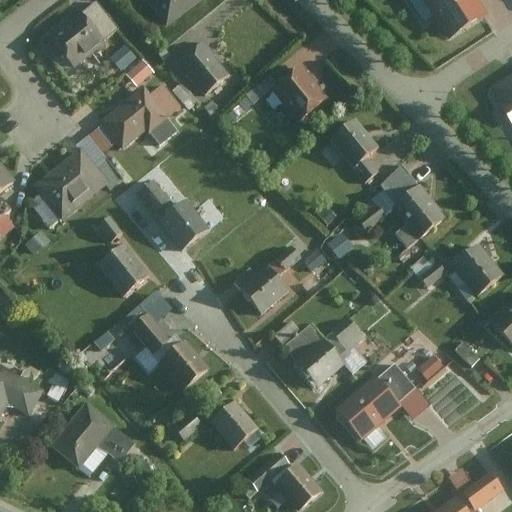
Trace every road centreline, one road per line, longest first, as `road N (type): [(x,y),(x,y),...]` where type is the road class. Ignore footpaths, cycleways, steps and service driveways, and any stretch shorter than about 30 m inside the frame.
road 1 (residential): [(188,300),(364,511)]
road 2 (residential): [(365,511),(511,408)]
road 3 (residential): [(415,104),(312,0)]
road 4 (residential): [(511,210),(415,104)]
